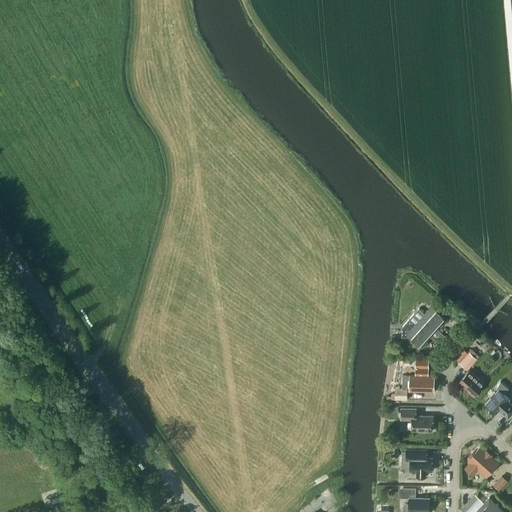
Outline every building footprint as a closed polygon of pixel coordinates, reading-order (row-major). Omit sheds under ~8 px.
[(419,308),(402,327),(401,336),(409,337),(419,345),(445,316),(432,305),(425,313),(419,308)] [(477,358),(469,351),(460,362),(468,369),(477,358)] [(434,392),(435,376),(428,375),(429,360),(416,359),(415,375),(410,375),(409,391),(434,392)] [(469,370),(459,381),(474,394),(484,384),(469,370)] [(509,398),(504,393),(509,388),(500,380),(497,387),(499,389),(495,392),(494,391),(490,397),(491,397),(485,404),(490,409),(496,413),(499,409),(508,418),(511,413),(511,404),(507,401),(509,398)] [(408,387),(395,387),(395,399),(407,399),(408,387)] [(412,430),(433,430),(433,415),(416,415),(416,408),(401,408),(401,419),(412,419),(412,430)] [(497,463),(479,447),(468,459),(471,462),(466,468),(472,474),(478,468),(486,475),(497,463)] [(402,466),(405,470),(416,470),(416,476),(426,476),(426,470),(432,470),(432,457),(427,456),(427,449),(406,448),(406,450),(402,450),(402,466)] [(508,479),(502,474),(493,484),(499,489),(508,479)] [(409,497),(409,503),(405,503),(403,504),(403,509),(405,511),(409,511),(429,511),(430,497),(415,497),(416,487),(403,487),(403,497),(409,497)] [(479,498),(475,493),(469,499),(474,504),(479,498)] [(478,508),(482,511),(495,511),(500,508),(489,497),(478,508)] [(469,499),(460,508),(463,511),(465,511),(474,504),(469,499)]
